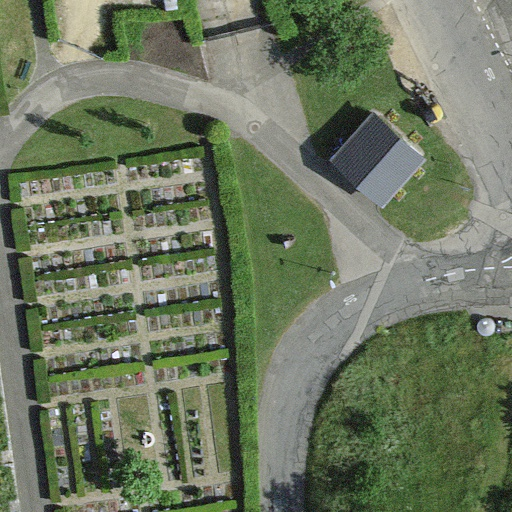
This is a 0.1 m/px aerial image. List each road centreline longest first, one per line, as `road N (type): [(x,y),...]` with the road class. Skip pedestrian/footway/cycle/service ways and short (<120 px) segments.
road 1 (residential): [(511,266),(460,272),(361,304),(308,349),(281,433),(284,511)]
road 2 (residential): [(511,133),(454,0)]
